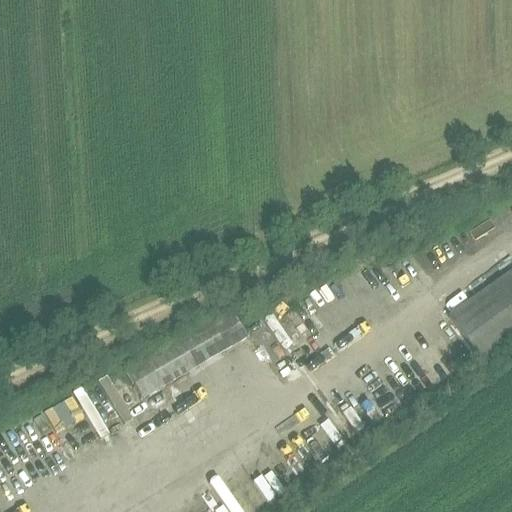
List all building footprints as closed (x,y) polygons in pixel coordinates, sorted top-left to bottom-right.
[(422,266),(464,244),(459,235),(417,257),(422,266)] [(483,367),(511,346),(511,272),(448,318),(483,367)] [(377,302),(389,298),(381,274),(368,279),(377,302)] [(319,318),(338,323),(343,302),(324,298),(319,318)] [(458,369),(468,361),(443,331),(433,339),(458,369)] [(333,467),(341,463),(334,447),(325,451),(333,467)]
